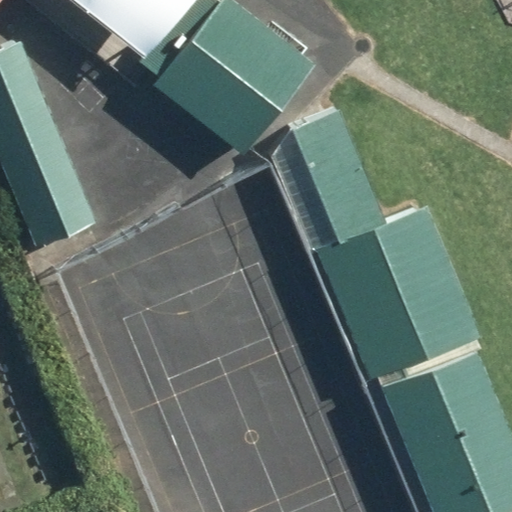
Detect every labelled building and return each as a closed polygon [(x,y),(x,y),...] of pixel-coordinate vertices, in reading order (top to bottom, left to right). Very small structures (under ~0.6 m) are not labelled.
[(311,57),(237,0),(205,0),(147,76),(240,148),(311,57)] [(21,38),(0,46),(0,172),(30,247),(96,221),(21,38)] [(334,106),(286,126),(330,234),(378,214),(334,106)] [(426,203),(312,249),(364,376),(478,330),(426,203)] [(511,446),(471,345),(377,383),(430,511),(492,511),(511,504),(511,446)]
